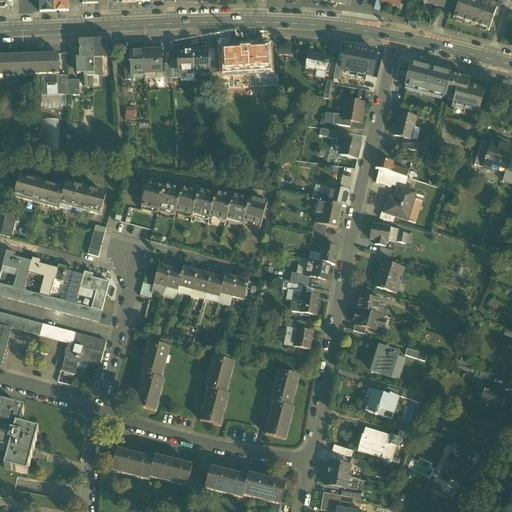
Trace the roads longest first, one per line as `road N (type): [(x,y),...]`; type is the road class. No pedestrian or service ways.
road 1 (residential): [(309,463),(353,216),(400,35)]
road 2 (secondary): [(0,30),(267,21),(400,35)]
road 3 (residential): [(309,463),(252,456),(98,412)]
road 4 (residential): [(98,412),(131,289),(127,260)]
